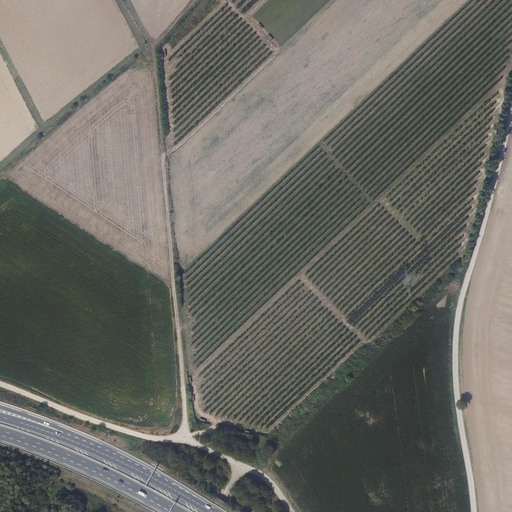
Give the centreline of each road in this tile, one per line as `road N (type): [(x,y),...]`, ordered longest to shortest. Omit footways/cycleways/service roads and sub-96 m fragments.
road 1 (track): [(125,0),(151,53),(183,437)]
road 2 (track): [(474,511),(454,338),(511,111)]
road 3 (track): [(0,383),(128,431),(183,437),(264,477),(289,511)]
road 4 (track): [(0,174),(192,0)]
road 5 (trunk): [(0,431),(170,507)]
road 6 (trunk): [(213,511),(65,434)]
